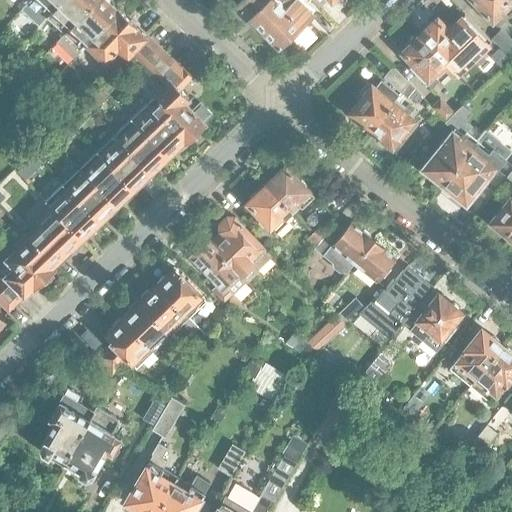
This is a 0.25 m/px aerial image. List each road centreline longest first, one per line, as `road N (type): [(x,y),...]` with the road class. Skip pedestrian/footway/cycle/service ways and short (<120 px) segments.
road 1 (residential): [(0,376),(280,101)]
road 2 (residential): [(280,101),(511,294)]
road 3 (residential): [(280,101),(173,0)]
road 4 (residential): [(280,101),(387,0)]
